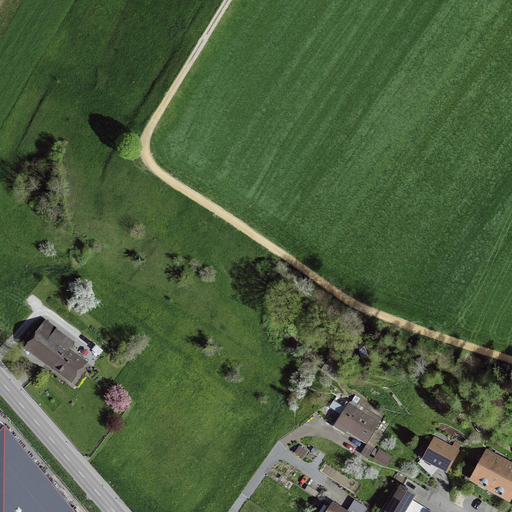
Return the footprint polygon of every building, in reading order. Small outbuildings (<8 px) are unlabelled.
[(58,318),(74,330),(81,322),(65,310),(58,318)] [(71,379),(83,364),(67,352),(73,344),(55,331),(57,329),(47,322),(28,347),(71,379)] [(107,346),(89,333),(77,348),(95,362),(107,346)] [(349,406),(336,426),(344,431),(346,429),(366,441),(377,424),(349,406)] [(74,511),(4,426),(0,431),(0,511),(74,511)] [(435,441),(425,458),(446,470),(456,452),(435,441)] [(386,464),(390,458),(379,451),(375,457),(386,464)] [(509,497),(511,491),(511,467),(501,461),(501,462),(487,454),(474,478),(480,482),(481,481),(487,484),(486,485),(496,491),(497,490),(503,493),(502,494),(509,497)] [(409,505),(415,495),(399,486),(384,511),(416,511),(417,510),(409,505)]
